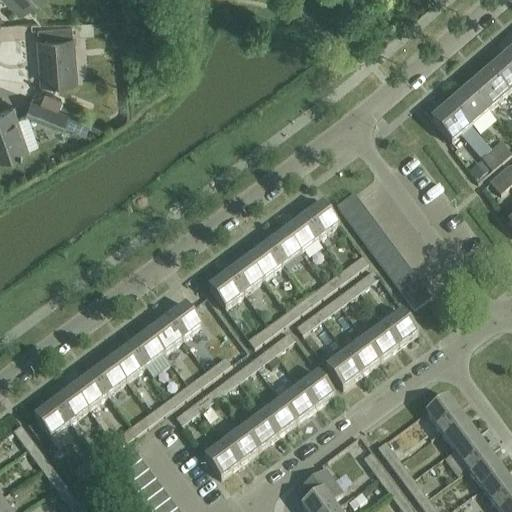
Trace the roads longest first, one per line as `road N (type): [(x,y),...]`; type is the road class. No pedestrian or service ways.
road 1 (residential): [(0,390),(356,130)]
road 2 (residential): [(501,325),(356,130)]
road 3 (residential): [(265,511),(265,500),(452,364)]
road 4 (residential): [(356,130),(502,0)]
